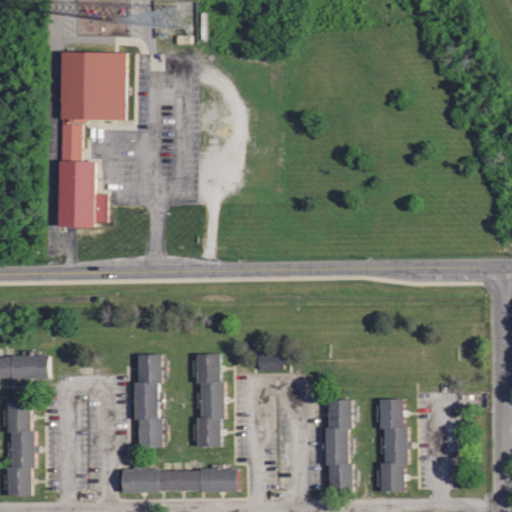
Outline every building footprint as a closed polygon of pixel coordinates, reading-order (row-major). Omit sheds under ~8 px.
[(126,52),(126,120),(61,120),(62,52),(126,52)] [(83,123),(83,160),(98,160),(97,193),(109,193),(108,221),(96,221),(96,225),(60,224),(62,123),(83,123)] [(0,356),(13,356),(13,354),(30,354),(30,350),(34,350),(34,353),(50,353),(50,377),(0,375),(0,356)] [(142,354),(165,354),(165,383),(161,383),(161,417),(165,417),(166,447),(142,447),(142,419),(138,420),(137,382),(142,382),(142,354)] [(223,354),(200,354),(200,384),(204,383),(204,417),(200,418),(200,447),(224,447),(223,419),(228,419),(227,382),(223,382),(223,354)] [(265,354),(265,370),(290,371),(290,355),(265,354)] [(406,398),(383,398),(384,428),(388,428),(388,462),(384,462),(384,491),(407,491),(407,464),(411,464),(411,426),(407,426),(406,398)] [(332,400),(355,400),(355,429),(351,429),(351,463),(355,463),(356,492),(332,493),(332,465),(328,465),(327,428),(332,428),(332,400)] [(33,403),(10,403),(10,433),(15,433),(15,467),(10,467),(11,496),(34,496),(34,469),(38,469),(38,431),(33,431),(33,403)] [(124,492),(124,469),(141,468),(141,463),(144,463),(144,468),(161,468),(161,469),(202,468),(202,467),(219,467),(219,462),(223,462),(223,467),(239,467),(239,490),(203,490),(203,488),(161,489),(161,492),(124,492)]
